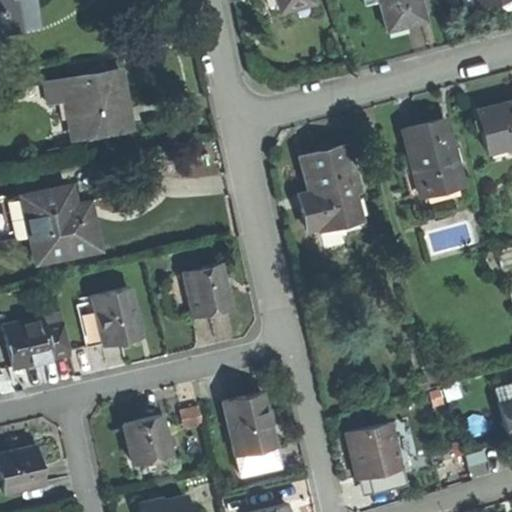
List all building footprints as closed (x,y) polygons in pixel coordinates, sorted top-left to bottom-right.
[(0,0),(0,32),(43,27),(39,0),(0,0)] [(279,0),(282,9),(311,2),(310,0),(279,0)] [(378,0),(379,2),(387,31),(406,26),(424,21),(418,0),(378,0)] [(126,71),(47,83),(52,105),(70,101),(81,100),(87,140),(136,132),(131,102),(126,71)] [(77,142),(87,140),(81,100),(70,101),(77,142)] [(479,111),(490,152),(511,145),(511,101),(507,103),(479,111)] [(405,130),(423,195),(462,184),(445,120),(422,126),(405,130)] [(306,215),(310,231),(358,219),(351,191),(358,189),(346,146),(301,158),(311,194),(301,196),(306,215)] [(24,195),(24,200),(33,239),(39,263),(108,245),(103,224),(97,200),(85,203),(80,185),(24,195)] [(20,240),(33,239),(24,200),(11,203),(20,240)] [(182,270),(191,314),(210,310),(229,306),(220,262),(182,270)] [(92,294),(103,344),(121,340),(141,335),(130,286),(92,294)] [(87,348),(103,344),(92,294),(76,298),(87,348)] [(2,325),(12,366),(32,361),(47,358),(46,353),(49,352),(50,357),(70,352),(63,318),(44,323),(42,316),(2,325)] [(0,368),(12,366),(2,325),(0,325),(0,368)] [(511,381),(493,386),(497,401),(511,396),(511,381)] [(263,391),(222,400),(235,453),(274,444),(269,423),(266,410),(267,410),(263,391)] [(511,396),(497,401),(506,436),(511,434),(511,396)] [(181,410),(185,426),(203,421),(199,405),(181,410)] [(123,423),(133,462),(170,453),(160,414),(139,419),(123,423)] [(390,422),(346,432),(351,454),(357,476),(400,466),(390,422)] [(276,444),(274,444),(235,453),(240,473),(281,463),(276,444)] [(0,479),(3,492),(43,483),(34,445),(12,450),(0,452),(0,479)] [(463,454),(466,463),(484,458),(482,449),(463,454)] [(187,511),(184,495),(139,504),(141,511),(187,511)]
